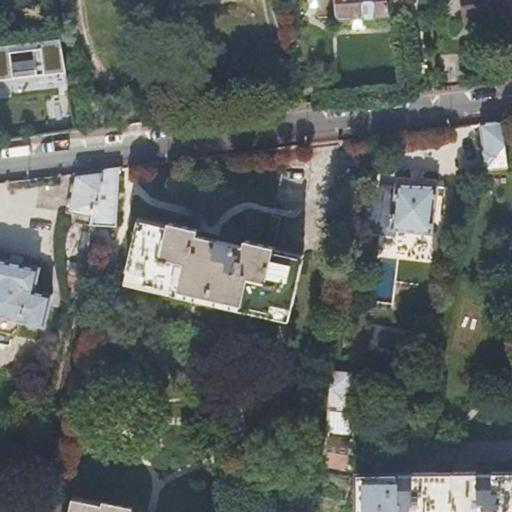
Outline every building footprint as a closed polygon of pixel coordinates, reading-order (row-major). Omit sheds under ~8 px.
[(319,0),(320,10),(335,9),(336,18),(389,14),(387,0),(319,0)] [(511,0),(460,0),(461,8),(468,7),(469,25),(492,22),(492,19),(511,16),(511,0)] [(468,7),(461,8),(463,25),(469,25),(468,7)] [(0,82),(68,75),(61,34),(0,41),(0,82)] [(99,59),(84,70),(102,95),(118,85),(99,59)] [(0,101),(71,92),(68,75),(0,82),(0,101)] [(482,122),(485,167),(507,165),(505,119),(482,122)] [(120,166),(104,168),(92,224),(120,225),(120,166)] [(104,168),(76,171),(68,211),(77,213),(76,220),(92,224),(104,168)] [(402,181),(394,222),(402,224),(401,233),(425,238),(427,228),(433,229),(441,187),(402,181)] [(143,219),(142,224),(170,231),(171,226),(143,219)] [(142,224),(131,269),(150,274),(149,281),(273,309),(275,302),(295,306),(307,256),(240,241),(239,246),(220,242),(201,238),(202,231),(171,225),(171,226),(170,231),(142,224)] [(221,236),(202,231),(201,238),(220,242),(221,236)] [(0,326),(10,329),(18,325),(19,319),(43,324),(51,293),(34,289),(39,266),(0,257),(0,326)] [(150,274),(131,269),(129,278),(148,283),(149,281),(150,274)] [(293,313),(295,306),(275,302),(273,309),(293,313)] [(336,366),(329,428),(353,431),(361,368),(336,366)] [(352,437),(328,434),(326,448),(320,462),(345,466),(350,453),(352,437)] [(511,511),(511,471),(357,473),(358,511),(511,511)]
